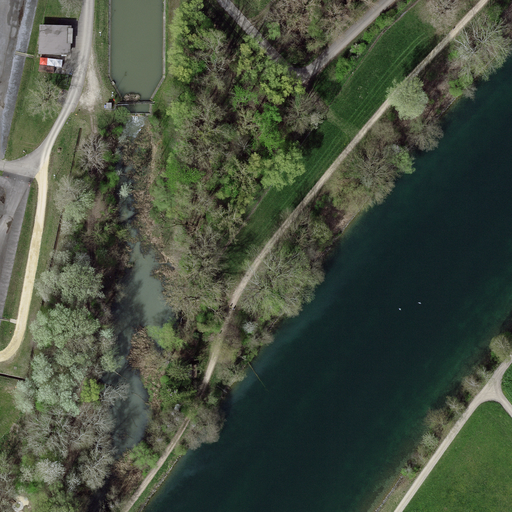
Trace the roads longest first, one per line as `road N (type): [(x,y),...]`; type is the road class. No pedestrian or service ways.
road 1 (track): [(489,0),(377,117),(234,296),(197,408),(123,511)]
road 2 (track): [(398,511),(489,383)]
